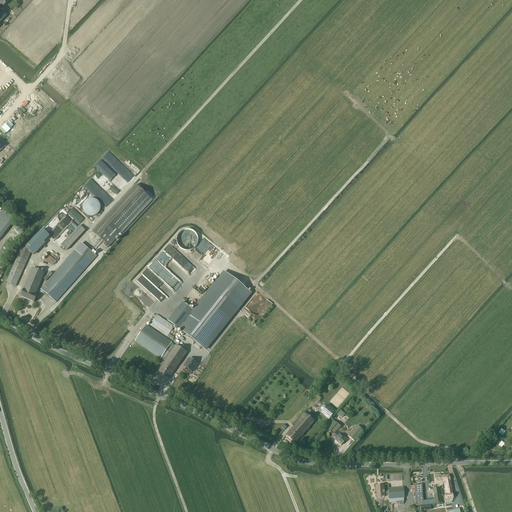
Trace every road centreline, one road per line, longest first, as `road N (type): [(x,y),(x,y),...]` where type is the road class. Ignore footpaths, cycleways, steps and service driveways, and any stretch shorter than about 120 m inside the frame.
road 1 (track): [(475,511),(451,449),(418,440),(255,285),(393,133),(347,91)]
road 2 (unclassified): [(511,462),(295,459),(0,318)]
road 3 (track): [(29,334),(101,253),(84,238),(104,213),(299,0)]
road 4 (track): [(185,511),(152,418),(193,349),(202,356),(258,295),(255,285)]
road 5 (track): [(343,364),(503,183)]
